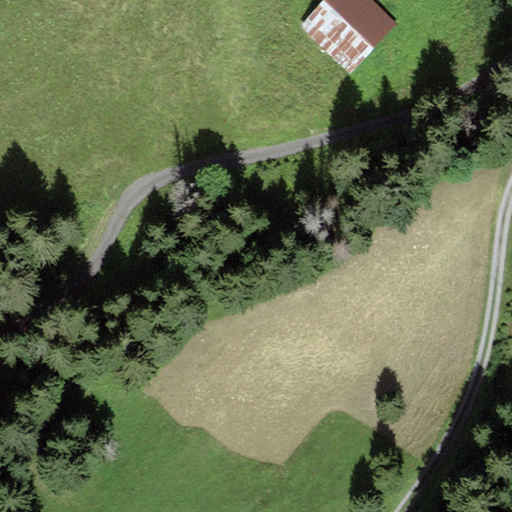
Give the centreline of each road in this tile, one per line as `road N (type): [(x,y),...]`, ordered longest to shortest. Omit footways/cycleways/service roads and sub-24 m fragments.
road 1 (track): [(511,53),(440,98),(349,134),(158,180),(129,201),(77,295),(31,332),(0,339)]
road 2 (track): [(511,187),(491,340),(466,416),(405,511)]
